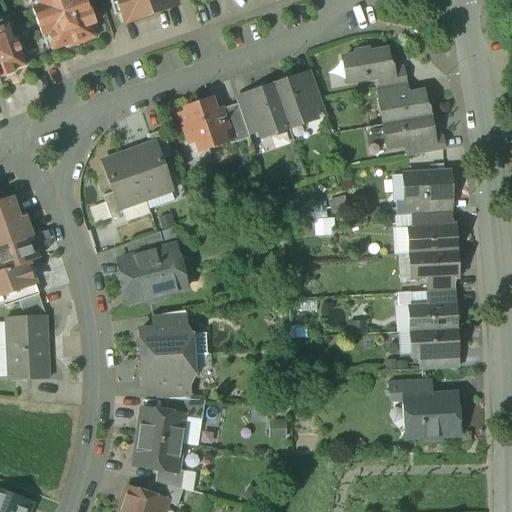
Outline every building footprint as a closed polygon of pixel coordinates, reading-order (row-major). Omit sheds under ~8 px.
[(33,0),(36,7),(30,9),(30,11),(31,10),(40,36),(39,36),(40,38),(46,36),(52,51),(53,51),(53,50),(67,45),(68,48),(94,39),(90,26),(92,26),(93,25),(93,24),(88,10),(88,9),(86,9),(83,2),(85,1),(84,0),(33,0)] [(172,0),(113,0),(122,24),(174,6),(172,0)] [(5,27),(0,28),(0,78),(12,74),(11,72),(24,67),(15,40),(12,41),(7,26),(5,27)] [(385,52),(368,55),(364,51),(356,53),(355,57),(341,60),(345,83),(377,78),(377,77),(393,74),(392,72),(392,70),(388,68),(385,52)] [(402,71),(392,72),(393,74),(377,77),(377,78),(379,89),(404,85),(402,71)] [(321,103),(311,75),(300,79),(309,107),(321,103)] [(299,77),(246,96),(246,98),(256,126),(261,139),(314,120),(309,107),(300,79),(299,77)] [(379,89),(375,90),(377,102),(408,96),(406,85),(404,85),(379,89)] [(408,96),(377,102),(381,125),(428,117),(427,113),(424,110),(421,94),(408,96)] [(246,98),(235,102),(236,105),(245,130),(256,126),(246,98)] [(236,105),(213,113),(210,104),(204,106),(199,104),(184,109),(185,113),(179,115),(188,144),(195,141),(199,152),(229,141),(230,145),(248,139),(245,130),(236,105)] [(428,117),(381,125),(385,149),(405,145),(429,141),(429,140),(426,125),(429,122),(428,117)] [(161,133),(149,137),(152,147),(154,147),(159,162),(170,158),(161,133)] [(429,141),(405,145),(407,157),(443,151),(440,138),(429,140),(429,141)] [(152,147),(128,155),(144,199),(169,191),(159,162),(154,147),(152,147)] [(128,155),(103,164),(113,193),(118,208),(119,207),(144,199),(128,155)] [(448,174),(402,176),(404,203),(410,203),(410,202),(446,200),(447,200),(450,200),(448,174)] [(118,208),(113,193),(102,197),(110,223),(123,219),(119,207),(118,208)] [(0,202),(0,225),(18,219),(11,199),(0,202)] [(446,200),(410,202),(410,203),(411,216),(447,214),(447,200),(446,200)] [(447,214),(411,216),(411,229),(412,229),(448,227),(448,226),(447,214)] [(18,219),(0,225),(0,248),(30,238),(31,237),(24,217),(18,219)] [(448,227),(412,229),(411,229),(407,229),(408,255),(454,253),(453,226),(448,226),(448,227)] [(31,237),(30,238),(34,249),(36,245),(39,247),(51,242),(47,232),(31,237)] [(156,235),(126,245),(129,258),(160,250),(156,235)] [(0,248),(0,272),(27,263),(38,260),(34,249),(30,238),(0,248)] [(129,258),(117,261),(124,288),(132,286),(137,303),(144,301),(149,304),(158,301),(161,297),(184,290),(178,266),(168,269),(163,249),(129,258)] [(454,253),(408,255),(410,281),(424,280),(424,279),(451,278),(451,279),(456,278),(454,253)] [(0,272),(0,295),(0,296),(34,284),(27,263),(0,272)] [(451,278),(424,279),(424,280),(425,293),(451,292),(451,279),(451,278)] [(34,284),(0,296),(4,307),(38,295),(34,284)] [(451,292),(425,293),(426,306),(426,307),(452,305),(452,304),(451,292)] [(46,319),(38,295),(4,307),(5,320),(46,319)] [(452,305),(426,307),(426,306),(408,307),(409,333),(455,331),(453,304),(452,304),(452,305)] [(184,312),(151,317),(152,330),(185,329),(185,328),(184,312)] [(46,319),(5,320),(7,381),(48,380),(46,319)] [(152,330),(139,331),(139,340),(144,347),(145,359),(191,357),(190,335),(185,329),(152,330)] [(455,331),(409,333),(410,359),(419,359),(419,358),(455,356),(457,356),(455,331)] [(205,335),(190,335),(191,357),(207,356),(206,355),(205,335)] [(455,356),(419,358),(419,359),(420,372),(456,370),(455,356)] [(191,357),(145,359),(146,371),(142,378),(143,386),(156,385),(188,384),(188,383),(192,377),(191,357)] [(428,383),(390,385),(391,400),(405,400),(404,398),(429,397),(428,383)] [(188,384),(156,385),(157,400),(167,400),(188,401),(188,384)] [(429,397),(404,398),(405,400),(407,438),(422,437),(426,441),(436,441),(438,436),(455,436),(453,396),(429,397)] [(188,401),(167,400),(164,413),(184,417),(184,418),(200,420),(203,402),(188,401)] [(164,413),(140,410),(136,439),(180,445),(184,418),(184,417),(164,413)] [(180,445),(136,439),(132,466),(156,469),(176,472),(176,471),(180,445)] [(176,472),(156,469),(154,484),(180,491),(182,473),(176,471),(176,472)] [(154,484),(148,483),(144,495),(166,502),(166,503),(176,507),(182,491),(180,491),(154,484)] [(144,495),(126,489),(118,511),(163,511),(166,503),(166,502),(144,495)] [(26,511),(29,505),(0,494),(0,511),(26,511)]
